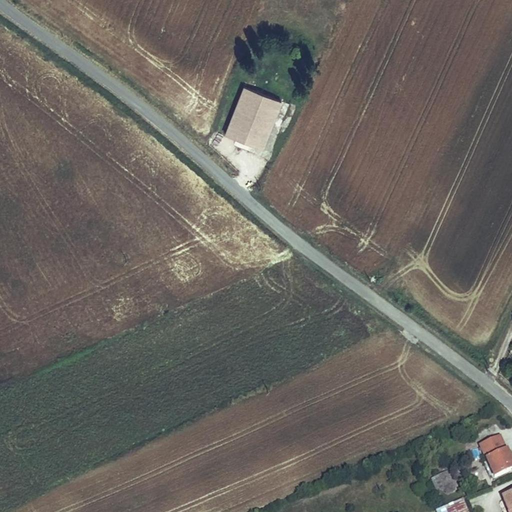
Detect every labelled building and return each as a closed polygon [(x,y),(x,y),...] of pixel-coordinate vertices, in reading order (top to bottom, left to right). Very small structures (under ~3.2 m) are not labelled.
[(283,99),(244,84),(224,133),(263,148),(283,99)] [(507,449),(502,436),(479,447),(494,478),(511,470),(511,456),(508,448),(507,449)] [(443,489),(446,494),(457,489),(448,471),(442,474),(430,480),(436,492),(443,489)] [(511,511),(511,491),(500,496),(508,511),(511,511)] [(469,511),(463,499),(436,511),(469,511)]
